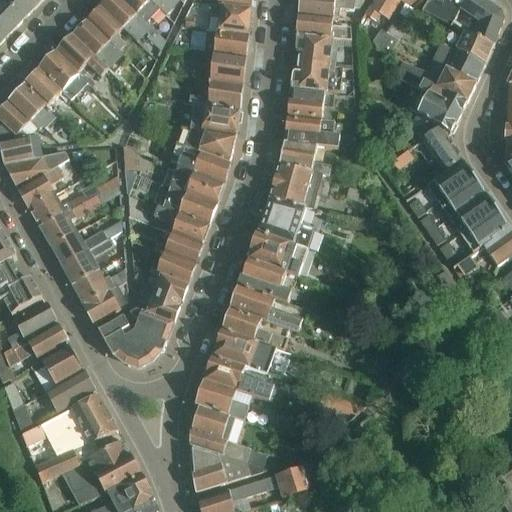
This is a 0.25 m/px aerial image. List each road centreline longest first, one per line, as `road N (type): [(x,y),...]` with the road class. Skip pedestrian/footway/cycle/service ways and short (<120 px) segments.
road 1 (residential): [(170,414),(248,207),(270,108),(281,0)]
road 2 (residential): [(0,185),(112,383),(140,408),(170,414)]
road 3 (residential): [(511,48),(479,122),(479,157),(511,213)]
road 4 (residential): [(87,0),(0,93)]
